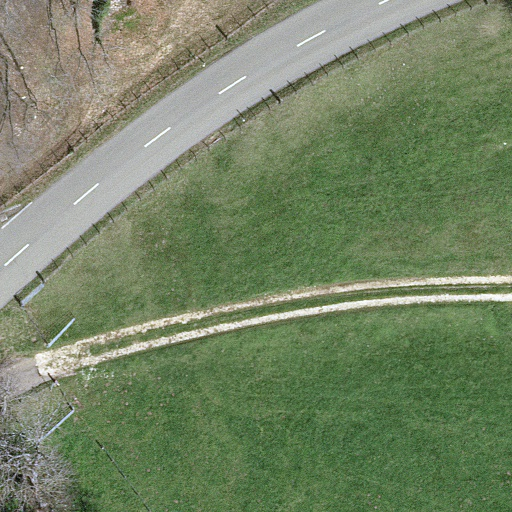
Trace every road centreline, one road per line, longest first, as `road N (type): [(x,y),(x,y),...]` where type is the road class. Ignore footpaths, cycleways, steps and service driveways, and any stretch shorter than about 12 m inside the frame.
road 1 (track): [(511,298),(365,302),(126,348),(27,376)]
road 2 (secondary): [(384,0),(232,83),(98,182),(0,269)]
